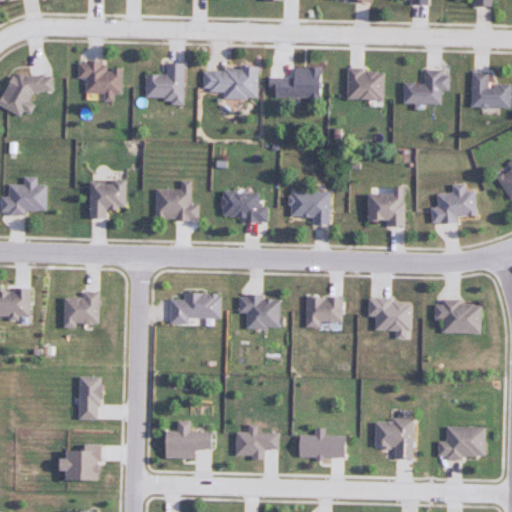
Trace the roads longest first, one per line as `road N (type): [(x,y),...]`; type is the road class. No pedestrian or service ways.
road 1 (residential): [(0,41),(63,26),(511,38)]
road 2 (residential): [(0,248),(139,257),(499,256)]
road 3 (residential): [(133,485),(511,492)]
road 4 (residential): [(132,511),(139,257)]
